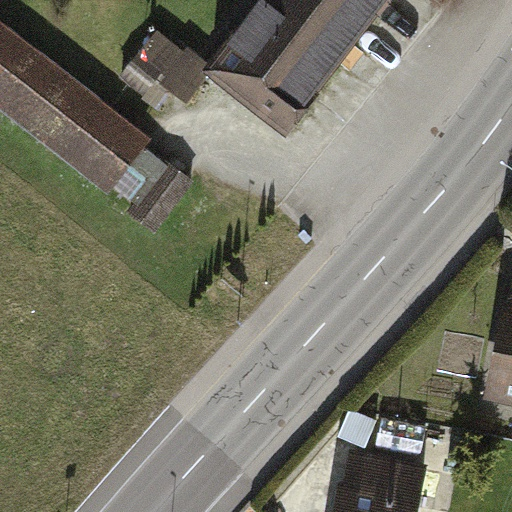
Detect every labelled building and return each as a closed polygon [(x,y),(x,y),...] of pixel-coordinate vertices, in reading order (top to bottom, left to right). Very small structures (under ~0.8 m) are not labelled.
[(394,0),(273,0),(228,63),(306,121),(394,0)] [(0,19),(0,78),(131,174),(160,135),(0,19)] [(143,33),(121,63),(147,82),(169,51),(143,33)] [(209,171),(177,148),(138,202),(170,225),(209,171)] [(511,287),(483,407),(511,413),(511,287)] [(429,419),(383,410),(375,447),(421,456),(429,419)] [(481,434),(444,425),(436,459),(473,468),(481,434)] [(421,511),(432,467),(350,449),(335,511),(421,511)]
